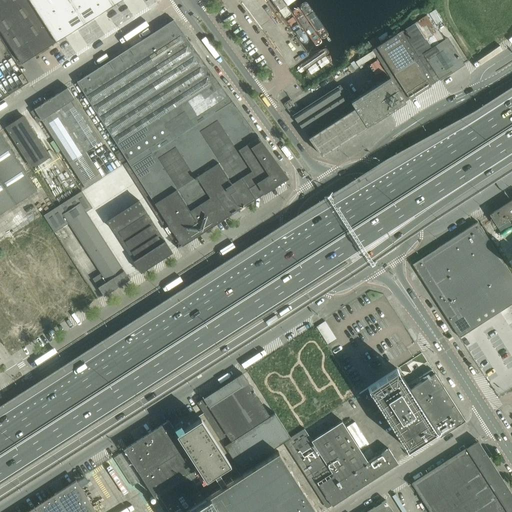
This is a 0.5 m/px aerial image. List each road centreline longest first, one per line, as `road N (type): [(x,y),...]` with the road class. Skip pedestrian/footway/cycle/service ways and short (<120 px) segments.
road 1 (motorway): [(511,109),(1,435)]
road 2 (motorway): [(0,492),(353,264),(452,177)]
road 3 (motorway): [(0,469),(452,177)]
road 4 (tertiary): [(0,510),(304,315),(335,286)]
road 5 (tertiary): [(290,217),(0,396)]
road 6 (tertiary): [(179,3),(312,191)]
road 7 (tertiary): [(325,183),(191,0)]
road 8 (unclassified): [(0,117),(179,3)]
road 9 (residential): [(489,420),(347,511)]
road 10 (tertiary): [(489,420),(408,298)]
road 11 (tertiary): [(486,88),(403,130),(368,169)]
